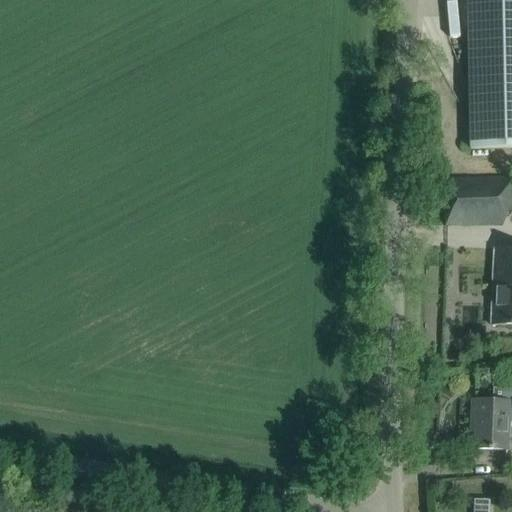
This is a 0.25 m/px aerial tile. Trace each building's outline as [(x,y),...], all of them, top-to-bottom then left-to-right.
[(511,0),(466,0),(470,150),(511,149),(511,0)] [(454,42),(454,23),(438,23),(438,42),(454,42)] [(445,226),(502,228),(502,213),(511,213),(511,180),(440,180),(440,213),(445,213),(445,226)] [(490,326),(511,326),(511,249),(493,249),(493,250),(498,250),(496,307),(491,307),(490,326)] [(511,389),(493,388),(492,402),(473,401),(472,419),(477,419),(476,449),(506,450),(507,424),(511,424),(511,389)]
